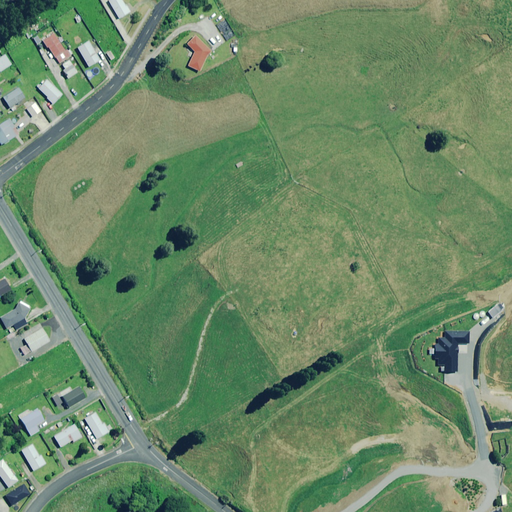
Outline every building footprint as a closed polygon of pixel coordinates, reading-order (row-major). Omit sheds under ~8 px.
[(128,12),(121,0),(107,0),(107,1),(117,19),(128,12)] [(45,49),(47,48),(58,63),(69,55),(53,31),(40,40),(45,49)] [(198,71),(208,50),(194,35),(185,44),(193,52),(186,65),(198,71)] [(98,61),(88,41),(76,47),(86,67),(98,61)] [(0,70),(10,65),(4,55),(0,57),(0,70)] [(67,78),(76,73),(68,60),(61,65),(63,68),(61,70),(67,78)] [(61,95),(45,79),(36,88),(46,97),(45,98),(52,104),(61,95)] [(24,98),(17,88),(2,98),(8,108),(24,98)] [(39,111),(33,103),(25,109),(31,117),(39,111)] [(13,128),(7,119),(0,123),(0,144),(15,136),(11,129),(13,128)] [(0,295),(9,290),(3,279),(0,280),(0,295)] [(29,307),(19,301),(14,309),(0,316),(0,319),(4,328),(12,325),(15,330),(26,325),(23,319),(29,307)] [(48,341),(40,328),(23,339),(26,345),(19,349),(24,356),(48,341)] [(83,398),(77,387),(61,397),(67,408),(83,398)] [(60,403),(56,395),(51,398),(55,406),(60,403)] [(43,420),(35,409),(18,420),(29,436),(38,430),(35,425),(43,420)] [(101,424),(94,413),(79,422),(83,428),(87,425),(96,439),(108,431),(103,423),(101,424)] [(80,437),(72,425),(52,437),(59,448),(71,440),(72,442),(80,437)] [(38,456),(31,445),(20,451),(32,471),(44,464),(40,455),(38,456)] [(17,481),(1,460),(0,460),(0,478),(7,488),(17,481)] [(29,495),(22,485),(3,497),(10,507),(29,495)]
